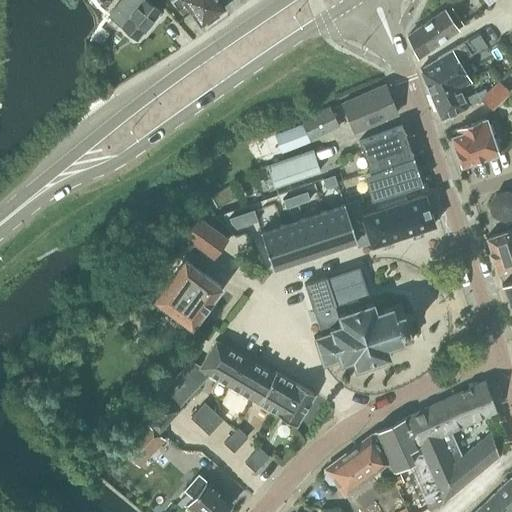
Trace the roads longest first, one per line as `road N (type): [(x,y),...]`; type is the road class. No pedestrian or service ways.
road 1 (primary): [(21,221),(129,160),(357,0)]
road 2 (primary): [(288,0),(105,131),(21,221)]
road 3 (residential): [(260,511),(354,423),(499,354)]
road 4 (residential): [(449,200),(380,0)]
road 5 (residential): [(499,354),(449,200)]
